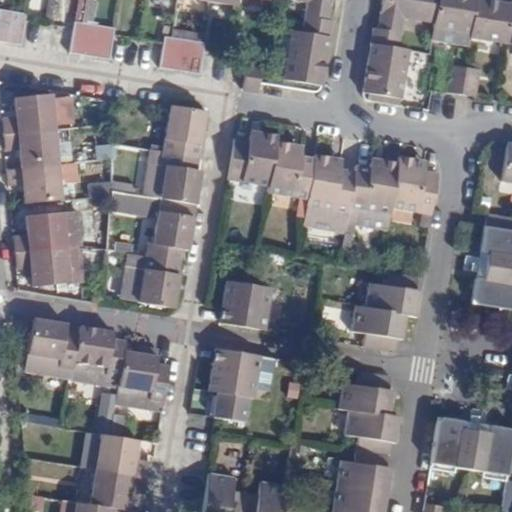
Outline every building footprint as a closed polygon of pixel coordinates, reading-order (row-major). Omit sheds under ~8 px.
[(84,0),(81,20),(87,21),(91,22),(94,0),(84,0)] [(330,0),(292,0),(306,2),(301,33),(329,38),(331,22),(327,21),(330,0)] [(382,0),(377,29),(373,29),(370,45),(397,49),(402,18),(434,24),(437,0),(382,0)] [(437,0),(434,24),(433,27),(434,27),(470,33),(475,0),(437,0)] [(511,9),(511,4),(483,0),(475,0),(470,33),(469,38),(506,44),(511,9)] [(0,39),(7,41),(12,9),(0,7),(0,39)] [(12,9),(7,41),(21,43),(25,19),(26,11),(23,11),(12,9)] [(69,51),(82,53),(87,21),(81,20),(74,19),(73,26),(69,51)] [(82,53),(95,55),(101,23),(91,22),(87,21),(82,53)] [(113,33),(114,26),(111,25),(101,23),(95,55),(109,58),(113,33)] [(470,33),(434,27),(432,38),(468,44),(469,38),(470,33)] [(329,38),(301,33),(291,32),(283,81),(321,87),(329,38)] [(172,68),(178,36),(170,35),(164,34),(163,41),(159,66),(172,68)] [(185,70),(191,38),(178,36),(172,68),(185,70)] [(200,40),(191,38),(185,70),(199,72),(203,48),(205,41),(200,40)] [(397,49),(370,45),(362,93),(367,94),(400,100),(408,51),(397,49)] [(451,59),(450,66),(464,68),(465,61),(451,59)] [(465,61),(464,68),(479,71),(480,64),(465,61)] [(261,67),(246,64),(242,91),(257,94),(258,84),(261,67)] [(450,66),(445,93),(460,95),(464,68),(450,66)] [(464,68),(460,95),(475,98),(479,71),(464,68)] [(400,100),(367,94),(366,100),(399,105),(400,100)] [(3,135),(54,130),(50,95),(13,98),(14,112),(15,117),(1,119),(3,135)] [(162,152),(198,158),(205,112),(170,106),(162,152)] [(57,165),(54,130),(3,135),(4,151),(18,150),(20,169),(57,165)] [(248,143),(234,141),(227,180),(268,187),(275,143),(276,137),(250,133),(248,143)] [(301,148),(275,143),(268,187),(267,193),(308,199),(314,160),(300,158),(301,148)] [(511,183),(511,144),(507,143),(501,182),(511,183)] [(160,199),(195,205),(201,171),(196,171),(198,158),(162,152),(160,166),(165,167),(160,199)] [(315,156),(314,160),(308,199),(304,224),(344,231),(346,223),(348,207),(354,173),(340,171),(342,161),(315,156)] [(420,226),(429,228),(438,174),(423,172),(425,162),(398,158),(397,164),(390,208),(422,213),(420,226)] [(390,208),(397,164),(371,159),(370,169),(355,166),(354,173),(348,207),(356,208),(389,214),(390,208)] [(61,201),(57,165),(20,169),(6,170),(8,186),(21,185),(23,204),(61,201)] [(133,204),(134,195),(111,191),(110,196),(111,200),(133,204)] [(110,196),(94,197),(95,206),(111,204),(111,200),(110,196)] [(354,225),(356,208),(348,207),(346,223),(354,225)] [(26,236),(12,237),(14,253),(65,248),(79,246),(75,211),(24,216),(26,231),(26,236)] [(145,257),(181,263),(183,250),(188,251),(193,217),(157,212),(152,244),(147,243),(145,257)] [(500,216),(487,214),(472,303),(511,309),(511,232),(498,230),(500,216)] [(30,273),(31,287),(69,284),(66,251),(65,248),(14,253),(16,269),(30,268),(30,273)] [(80,250),(66,251),(69,284),(83,282),(80,250)] [(120,300),(173,309),(181,263),(145,257),(127,254),(120,300)] [(365,308),(404,315),(414,316),(418,292),(414,291),(416,277),(385,272),(382,286),(369,284),(365,308)] [(226,281),(221,309),(219,323),(264,331),(271,288),(226,281)] [(363,347),(394,352),(396,338),(400,339),(404,315),(365,308),(355,307),(351,331),(365,333),(363,347)] [(71,379),(78,334),(65,332),(66,324),(33,319),(24,372),(71,379)] [(123,352),(125,342),(112,340),(113,332),(80,327),(78,334),(71,379),(70,383),(117,391),(123,352)] [(158,352),(138,349),(137,354),(157,357),(158,352)] [(260,356),(215,349),(212,364),(208,391),(217,392),(213,417),(245,423),(249,398),(253,398),(260,356)] [(157,357),(137,354),(123,352),(117,391),(115,404),(162,411),(169,366),(156,364),(157,357)] [(387,391),(389,378),(359,372),(356,386),(343,384),(339,408),(349,410),(345,435),(358,437),(356,450),(354,464),(340,461),(337,482),(333,505),(332,511),(382,511),(389,469),(385,468),(389,442),(394,442),(398,418),(388,416),(392,392),(387,391)] [(506,476),(510,452),(511,441),(511,430),(438,418),(431,463),(506,476)] [(100,435),(95,470),(145,478),(148,462),(134,460),(135,455),(138,441),(110,437),(100,435)] [(145,478),(95,470),(89,505),(126,511),(129,492),(143,494),(145,478)] [(233,479),(209,475),(202,511),(294,511),(297,500),(283,498),(285,488),(258,483),(257,493),(231,489),(233,479)] [(511,511),(511,482),(506,481),(501,511),(511,511)] [(89,505),(75,503),(73,511),(125,511),(126,511),(89,505)]
